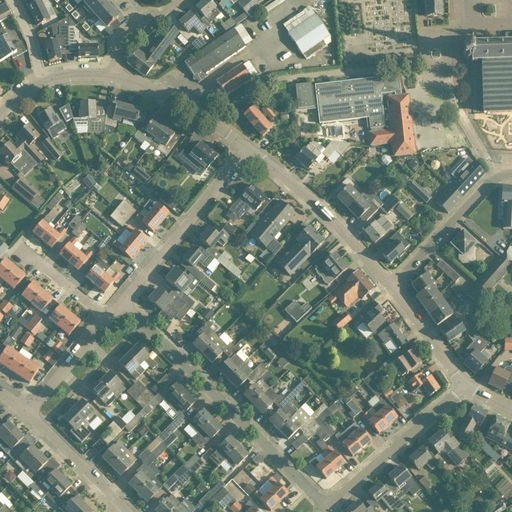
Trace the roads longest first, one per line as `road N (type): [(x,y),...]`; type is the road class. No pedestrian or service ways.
road 1 (residential): [(325,507),(122,303)]
road 2 (unclassified): [(392,288),(299,189),(249,150)]
road 3 (residential): [(122,303),(249,150)]
road 4 (residential): [(325,507),(466,385)]
road 5 (unclassified): [(249,150),(181,102),(116,76)]
road 6 (residential): [(392,288),(497,178)]
road 7 (residential): [(123,508),(28,412)]
road 8 (residential): [(497,178),(451,94),(446,61)]
road 9 (residential): [(28,412),(107,319)]
road 10 (unclassified): [(466,385),(392,288)]
